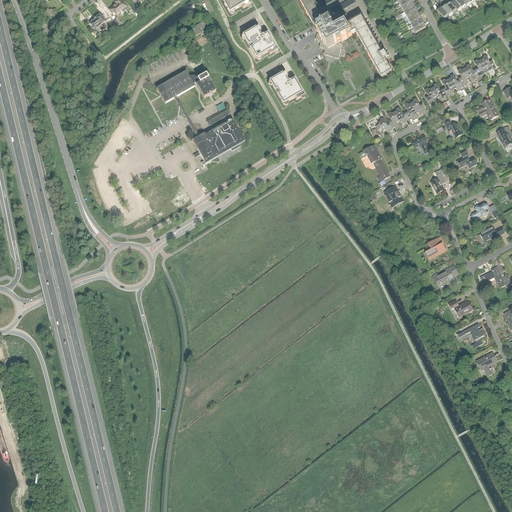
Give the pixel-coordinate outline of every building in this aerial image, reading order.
[(116,5),(121,11),(125,8),(127,12),(130,10),(122,1),(120,3),(118,0),(115,3),(116,5)] [(241,7),(243,9),(251,5),(248,0),(221,0),(230,13),(241,7)] [(382,54),(361,17),(351,23),(346,14),(327,24),(313,0),(299,0),(313,26),(319,23),(321,27),(317,29),(320,35),(317,36),(316,40),(319,40),(321,44),(320,47),(326,49),(324,54),(337,58),(341,45),(337,44),(337,43),(340,41),(341,43),(356,34),(381,78),(392,72),(385,60),(387,59),(384,53),(382,54)] [(407,0),(399,4),(401,9),(412,3),(409,0),(407,0)] [(454,0),(454,1),(461,9),(462,10),(466,6),(459,0),(457,0),(457,1),(456,0),(454,0)] [(461,9),(454,1),(452,3),(451,2),(450,3),(450,4),(457,11),(458,12),(461,9)] [(401,9),(404,13),(414,7),(412,3),(401,9)] [(445,6),(446,6),(452,14),(453,15),(457,11),(450,4),(448,5),(447,4),(445,6)] [(120,14),(122,17),(124,15),(121,11),(116,5),(109,10),(112,14),(113,13),(116,15),(120,12),(121,13),(120,14)] [(452,14),(446,6),(444,8),(442,7),(441,8),(441,9),(448,16),(449,17),(452,14)] [(404,13),(406,17),(416,12),(414,7),(404,13)] [(444,19),(448,16),(441,9),(439,10),(438,9),(436,10),(444,19)] [(406,17),(408,21),(419,16),(416,12),(406,17)] [(102,15),(101,15),(95,19),(104,29),(106,28),(103,25),(102,26),(102,25),(106,21),(103,17),(102,15)] [(408,21),(411,26),(421,20),(419,16),(408,21)] [(101,32),(104,29),(95,19),(92,21),(89,22),(90,23),(89,23),(93,28),(92,28),(93,30),(94,30),(95,30),(99,27),(100,28),(99,28),(101,32)] [(411,26),(413,30),(423,24),(421,20),(411,26)] [(196,27),(196,28),(191,31),(195,37),(209,29),(204,22),(196,27)] [(426,28),(423,24),(413,30),(415,34),(426,28)] [(268,52),(269,55),(277,50),(271,39),(267,33),(262,36),(258,28),(255,29),(255,28),(242,35),(256,59),(268,52)] [(486,70),(488,74),(496,70),(490,59),(487,60),(485,56),(479,59),(481,61),(486,70)] [(482,77),(488,74),(486,70),(481,61),(478,62),(477,60),(474,62),(477,68),(474,70),(478,77),(481,75),(482,77)] [(468,65),(466,67),(467,68),(464,70),(469,79),(472,78),(473,81),(476,79),(476,78),(478,77),(474,70),(472,71),(468,65)] [(458,79),(459,80),(462,86),(464,85),(465,85),(468,84),(466,81),(469,79),(464,70),(461,71),(460,70),(457,71),(460,77),(458,79)] [(189,78),(186,72),(185,73),(156,89),(165,104),(175,99),(194,87),(193,85),(196,84),(197,85),(196,86),(204,99),(215,92),(206,75),(198,80),(197,79),(191,77),(189,78)] [(295,98),(296,101),(304,96),(297,84),(294,79),(289,81),(284,73),(282,75),(281,74),(269,81),(283,105),(295,98)] [(453,76),(450,77),(451,79),(448,81),(453,90),(456,89),(457,92),(460,90),(460,89),(462,88),(462,86),(459,80),(456,82),(453,76)] [(444,88),(442,89),(445,94),(447,93),(449,96),(452,94),(450,91),(453,90),(448,81),(445,82),(444,80),(441,82),(444,88)] [(436,85),(433,86),(434,88),(431,89),(436,99),(439,97),(441,100),(444,99),(442,96),(445,94),(442,89),(439,91),(436,85)] [(511,91),(511,92),(509,88),(503,92),(507,99),(510,98),(511,101),(511,91)] [(434,100),(436,99),(431,89),(428,91),(428,89),(425,91),(428,97),(425,98),(429,105),(432,104),(432,105),(435,103),(434,100)] [(176,99),(174,100),(196,138),(192,141),(204,163),(230,148),(232,152),(240,147),(238,144),(244,140),(232,120),(205,136),(204,134),(200,136),(176,99)] [(416,114),(418,113),(420,116),(423,114),(423,113),(425,112),(421,104),(418,106),(415,100),(412,101),(413,103),(411,104),(416,114)] [(480,105),(482,107),(476,111),(480,118),(486,115),(489,121),(498,117),(489,100),(480,105)] [(408,121),(411,119),(412,120),(415,119),(413,116),(416,114),(411,104),(408,106),(407,104),(404,106),(407,112),(404,113),(408,121)] [(399,123),(402,122),(403,125),(406,123),(406,122),(408,121),(404,113),(402,115),(398,109),(395,110),(396,112),(394,114),(399,123)] [(228,110),(207,122),(209,126),(230,115),(228,110)] [(389,124),(392,130),(395,128),(395,129),(398,128),(396,125),(399,123),(394,114),(391,115),(390,113),(387,115),(390,121),(388,122),(389,124)] [(379,125),(375,127),(377,130),(380,128),(383,133),(386,132),(387,135),(390,133),(393,131),(392,130),(389,124),(386,125),(383,119),(380,121),(381,123),(378,124),(379,125)] [(452,126),(450,121),(444,125),(448,132),(451,131),(455,138),(463,134),(457,123),(452,126)] [(126,127),(116,142),(124,147),(134,131),(126,127)] [(506,134),(503,129),(496,133),(500,142),(501,141),(504,148),(511,143),(511,142),(507,133),(506,134)] [(423,136),(410,143),(413,149),(419,146),(424,155),(430,152),(425,143),(427,142),(423,136)] [(116,142),(106,158),(114,163),(123,147),(116,142)] [(374,146),(359,155),(362,159),(367,157),(371,165),(373,164),(380,177),(377,178),(379,183),(389,177),(380,160),(381,159),(374,146)] [(466,159),(467,158),(468,157),(465,150),(459,153),(462,159),(456,162),(460,169),(466,165),(468,169),(476,165),(473,158),(467,161),(466,159)] [(103,167),(94,169),(100,187),(109,184),(103,167)] [(158,170),(142,179),(147,187),(162,178),(158,170)] [(434,173),(437,179),(430,183),(436,194),(444,190),(441,184),(446,182),(440,170),(434,173)] [(165,196),(164,194),(156,198),(160,206),(168,202),(186,193),(179,180),(167,186),(171,193),(165,196)] [(138,181),(122,190),(126,198),(142,189),(138,181)] [(394,207),(402,202),(395,188),(384,193),(390,205),(392,204),(394,207)] [(471,214),(470,217),(472,220),(475,220),(481,217),(482,217),(484,218),(486,217),(487,215),(485,212),(488,210),(489,207),(487,205),(484,204),(479,207),(479,206),(477,206),(475,207),(474,209),(476,212),(471,214)] [(491,215),(493,220),(499,218),(496,211),(493,213),(493,214),(491,215)] [(504,234),(501,228),(495,232),(493,228),(480,235),(483,242),(491,239),(492,241),(504,234)] [(439,253),(445,250),(439,239),(425,246),(428,253),(425,254),(429,261),(440,255),(439,253)] [(437,277),(436,275),(432,278),(437,286),(445,282),(447,286),(455,281),(453,278),(459,275),(454,266),(444,271),(445,272),(437,277)] [(492,273),(480,278),(483,284),(494,279),(499,289),(505,286),(506,289),(511,286),(511,284),(509,278),(503,281),(497,268),(491,271),(492,273)] [(456,301),(448,305),(451,311),(454,309),(459,318),(473,310),(468,302),(459,307),(456,301)] [(481,338),(486,335),(483,329),(479,331),(478,329),(480,328),(478,324),(458,335),(462,342),(468,338),(466,335),(470,333),(476,344),(472,347),(474,350),(484,344),(481,338)] [(497,362),(492,354),(476,362),(480,369),(482,368),(487,378),(493,375),(491,371),(492,370),(491,369),(489,370),(487,367),(497,362)]
